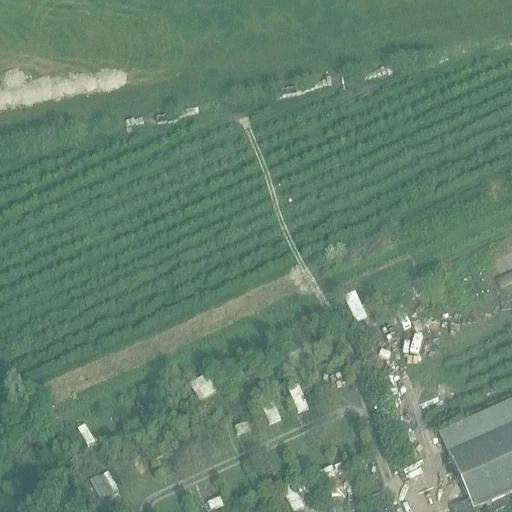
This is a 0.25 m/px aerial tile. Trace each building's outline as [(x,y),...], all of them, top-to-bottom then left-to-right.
[(435,272),(425,275),(431,295),(441,293),(435,272)] [(417,278),(409,282),(414,294),(422,290),(417,278)] [(352,284),(339,288),(350,315),(362,310),(352,284)] [(388,324),(405,319),(401,304),(384,308),(388,324)] [(316,383),(332,395),(338,386),(322,374),(316,383)] [(288,391),(295,407),(304,402),(298,387),(288,391)] [(257,397),(263,417),(275,413),(269,393),(257,397)] [(399,405),(402,424),(410,423),(407,403),(399,405)] [(237,404),(219,419),(230,432),(248,416),(237,404)] [(511,429),(448,458),(467,501),(451,508),(452,511),(487,511),(485,507),(511,494),(511,429)] [(154,447),(161,462),(174,457),(167,441),(154,447)] [(212,445),(196,451),(202,465),(218,459),(212,445)] [(221,473),(230,490),(243,484),(234,466),(221,473)] [(201,482),(186,489),(192,501),(207,494),(201,482)]
